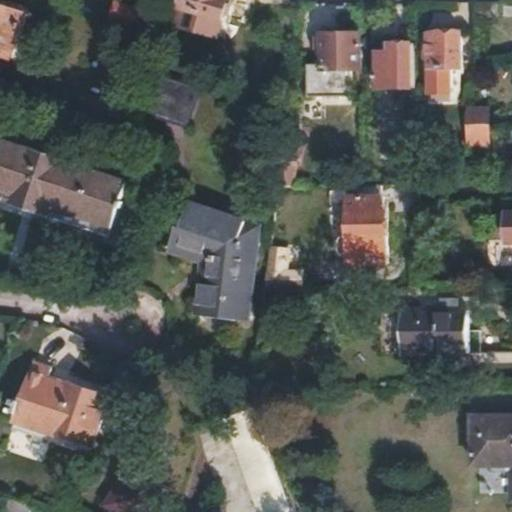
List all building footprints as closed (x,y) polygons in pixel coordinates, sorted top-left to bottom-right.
[(180,0),(178,8),(219,22),(226,0),(180,0)] [(0,52),(35,64),(53,15),(36,9),(34,15),(0,3),(0,52)] [(501,17),(501,3),(484,3),(474,3),(474,17),(501,17)] [(311,98),(352,97),(351,69),(361,69),(361,36),(324,36),(324,67),(311,66),(311,98)] [(430,61),(430,96),(453,96),(453,70),(462,70),(462,36),(430,36),(430,46),(427,46),(427,61),(430,61)] [(415,88),(415,43),(390,44),(390,52),(378,53),(378,88),(415,88)] [(184,81),(168,77),(156,114),(175,121),(178,113),(209,123),(210,118),(226,123),(234,99),(218,94),(220,88),(186,77),(184,81)] [(492,125),(491,110),(466,110),(467,125),(488,125),(492,125)] [(488,125),(467,125),(467,144),(488,144),(488,125)] [(0,200),(49,218),(54,203),(107,221),(120,184),(74,169),(77,161),(17,139),(16,143),(0,137),(0,200)] [(292,187),(295,155),(282,153),(278,187),(292,187)] [(467,185),(467,157),(449,156),(449,185),(467,185)] [(348,207),(349,264),(388,264),(389,212),(382,212),(382,198),(349,198),(348,207)] [(243,320),(258,225),(187,201),(173,243),(209,256),(209,261),(213,262),(211,273),(205,273),(199,313),(243,320)] [(107,221),(54,203),(49,218),(103,235),(107,221)] [(349,264),(348,207),(326,207),(326,224),(331,225),(331,264),(349,264)] [(297,288),(297,270),(267,269),(264,288),(297,288)] [(479,308),(479,297),(458,297),(458,308),(479,308)] [(486,351),(486,327),(486,308),(479,308),(458,308),(420,307),(420,350),(458,350),(458,362),(486,363),(486,351)] [(497,351),(497,326),(486,327),(486,351),(497,351)] [(52,369),(33,362),(14,420),(42,429),(41,432),(83,446),(100,393),(61,380),(59,384),(48,380),(52,369)] [(296,511),(261,416),(259,411),(231,422),(263,511),(296,511)] [(511,417),(474,418),(475,464),(492,464),(497,469),(508,469),(511,464),(511,417)] [(119,511),(147,511),(160,493),(127,472),(107,504),(119,511)]
